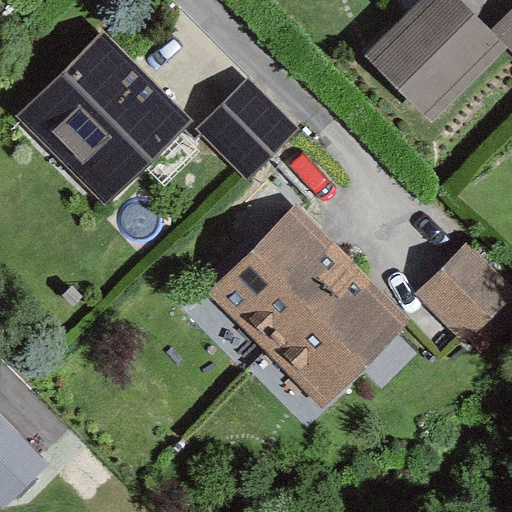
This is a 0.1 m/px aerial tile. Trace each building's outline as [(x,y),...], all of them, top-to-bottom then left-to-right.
[(499,65),(439,6),(374,72),(434,131),(499,65)] [(181,135),(101,57),(32,128),(111,206),(181,135)] [(254,99),(213,138),(253,179),(293,140),(254,99)] [(404,338),(299,233),(228,303),(332,409),(404,338)] [(511,303),(471,262),(427,305),(475,354),(511,317),(511,303)] [(2,413),(0,414),(0,499),(45,459),(2,413)]
